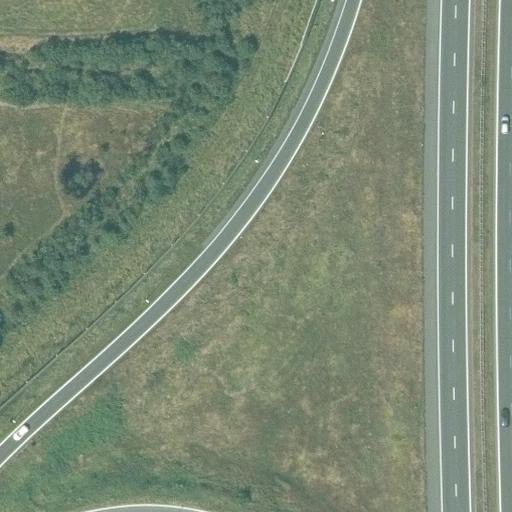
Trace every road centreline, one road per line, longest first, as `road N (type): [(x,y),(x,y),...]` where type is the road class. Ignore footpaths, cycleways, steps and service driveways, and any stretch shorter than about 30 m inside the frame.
road 1 (motorway): [(352,0),(320,90),(246,211),(200,269),(0,457)]
road 2 (motorway): [(455,0),(450,299),(458,511)]
road 3 (motorway): [(511,399),(511,113)]
